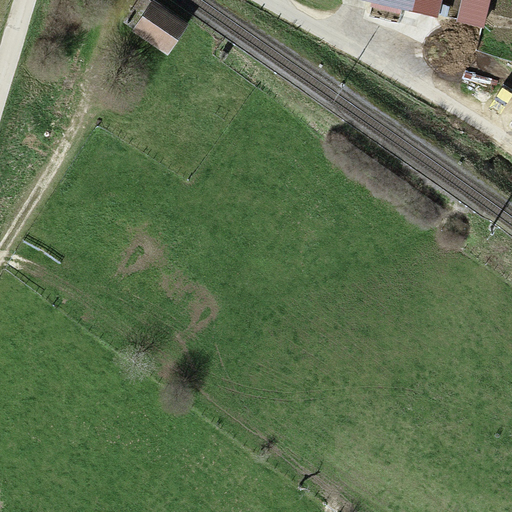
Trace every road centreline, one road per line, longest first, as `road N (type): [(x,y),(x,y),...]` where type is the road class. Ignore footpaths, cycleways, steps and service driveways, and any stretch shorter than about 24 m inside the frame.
road 1 (track): [(511,144),(259,0)]
road 2 (track): [(0,252),(68,144),(122,15)]
